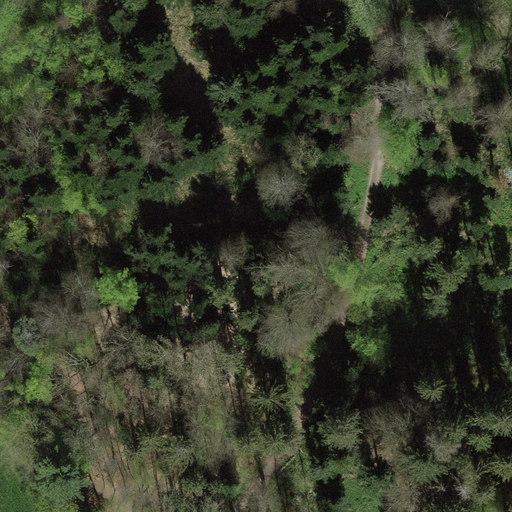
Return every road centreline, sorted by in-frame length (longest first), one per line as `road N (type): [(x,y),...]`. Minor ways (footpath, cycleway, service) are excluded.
road 1 (track): [(392,0),(347,316),(287,444),(231,511)]
road 2 (track): [(125,511),(0,332)]
